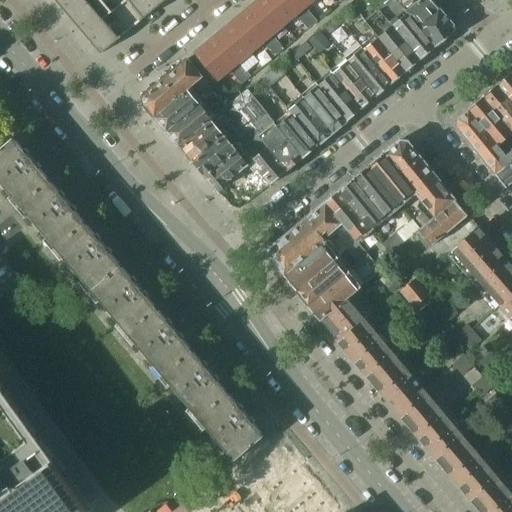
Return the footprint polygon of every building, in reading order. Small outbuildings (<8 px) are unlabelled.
[(58,0),(56,2),(70,19),(91,0),(58,0)] [(99,0),(91,0),(70,19),(84,35),(110,12),(99,0)] [(124,0),(114,9),(131,29),(143,19),(127,0),(124,0)] [(155,0),(127,0),(143,19),(160,5),(155,0)] [(283,26),(261,0),(258,0),(244,12),(266,39),(271,35),(283,26)] [(300,12),(289,0),(261,0),(283,26),(295,16),(300,12)] [(313,0),(289,0),(300,12),(304,8),(313,0)] [(452,25),(430,0),(389,0),(377,11),(387,24),(402,11),(403,13),(434,49),(451,35),(452,25)] [(301,23),(310,15),(304,8),(300,12),(295,16),(301,23)] [(110,12),(84,35),(100,54),(131,29),(114,9),(110,12)] [(419,61),(387,24),(377,11),(364,22),(374,35),(372,36),(404,74),(419,61)] [(434,49),(403,13),(402,11),(387,24),(419,61),(434,49)] [(266,39),(244,12),(227,26),(250,53),(262,43),(266,39)] [(307,30),(316,22),(310,15),(301,23),(307,30)] [(250,53),(227,26),(211,40),(233,67),(238,63),(250,53)] [(268,50),(277,43),(271,35),(266,39),(262,43),(268,50)] [(404,74),(372,36),(358,48),(360,51),(390,86),(404,74)] [(233,67),(211,40),(193,54),(216,81),(229,71),(233,67)] [(274,57),(283,50),(277,43),(268,50),(274,57)] [(309,49),(305,43),(290,55),(295,60),(309,49)] [(390,86),(360,51),(346,63),(375,98),(390,86)] [(143,96),(142,104),(154,118),(186,92),(200,80),(201,79),(186,60),(143,96)] [(235,78),(244,70),(238,63),(233,67),(229,71),(235,78)] [(375,98),(346,63),(331,75),(360,110),(375,98)] [(281,77),(274,68),(261,78),(268,87),(281,77)] [(240,85),(250,77),(244,70),(235,78),(240,85)] [(511,76),(510,74),(495,87),(511,106),(511,76)] [(360,110),(331,75),(316,87),(346,122),(360,110)] [(346,122),(316,87),(301,99),(331,135),(346,122)] [(511,106),(495,87),(481,99),(511,135),(511,134),(511,106)] [(302,159),(275,127),(273,124),(245,91),(231,103),(243,118),(252,129),(254,133),(260,140),(266,147),(266,148),(287,171),(302,159)] [(186,92),(154,118),(166,132),(198,105),(186,92)] [(331,135),(301,99),(287,110),(317,147),(331,135)] [(467,110),(495,144),(497,146),(511,135),(481,99),(467,110)] [(191,162),(225,133),(243,118),(231,103),(224,109),(210,120),(209,121),(178,146),(191,162)] [(198,105),(166,132),(178,146),(209,121),(210,120),(198,105)] [(317,147),(287,110),(281,115),(284,120),(275,127),(302,159),(317,147)] [(456,126),(480,156),(495,144),(467,110),(456,119),(456,126)] [(237,147),(235,144),(252,129),(243,118),(225,133),(191,162),(202,175),(237,147)] [(48,181),(13,139),(0,149),(0,188),(2,191),(5,188),(19,205),(48,181)] [(398,177),(420,159),(406,142),(399,141),(381,156),(398,177)] [(495,144),(480,156),(495,175),(511,160),(511,152),(510,150),(504,155),(497,147),(497,146),(495,144)] [(237,147),(202,175),(214,190),(250,162),(237,147)] [(287,171),(266,148),(266,147),(253,159),(262,170),(259,173),(269,186),(287,171)] [(412,194),(398,177),(381,156),(366,168),(398,205),(412,194)] [(437,179),(420,159),(398,177),(412,194),(415,197),(437,179)] [(511,160),(495,175),(505,187),(511,181),(511,160)] [(366,168),(351,180),(383,218),(398,205),(366,168)] [(455,202),(437,179),(415,197),(434,220),(455,202)] [(351,180),(337,192),(368,230),(383,218),(351,180)] [(84,223),(48,181),(19,205),(34,223),(31,226),(37,233),(40,231),(55,248),(84,223)] [(368,230),(337,192),(323,203),(355,241),(368,230)] [(467,216),(455,202),(434,220),(420,231),(414,236),(426,252),(467,216)] [(355,241),(323,203),(305,219),(326,244),(321,248),(331,260),(355,241)] [(285,277),(321,247),(321,248),(326,244),(305,219),(269,249),(267,256),(285,277)] [(411,221),(396,233),(404,244),(414,236),(420,231),(411,221)] [(84,223),(55,248),(69,265),(66,268),(73,275),(76,273),(91,291),(120,266),(84,223)] [(501,255),(477,228),(450,252),(474,279),(501,255)] [(345,252),(358,267),(368,259),(356,244),(345,252)] [(331,260),(321,248),(321,247),(285,277),(297,292),(333,262),(331,260)] [(497,305),(511,292),(511,267),(501,255),(474,279),(497,305)] [(333,262),(297,292),(310,308),(346,278),(333,262)] [(156,309),(120,266),(91,291),(105,308),(102,311),(109,318),(112,316),(127,333),(156,309)] [(346,278),(310,308),(323,322),(353,297),(358,293),(346,278)] [(400,290),(415,308),(428,296),(414,279),(400,290)] [(395,280),(385,289),(390,294),(400,285),(395,280)] [(511,322),(511,292),(497,305),(511,322)] [(353,297),(323,322),(340,343),(363,323),(350,308),(357,302),(353,297)] [(457,314),(443,298),(432,307),(446,323),(457,314)] [(191,351),(156,309),(127,333),(141,350),(138,353),(145,362),(148,359),(162,376),(191,351)] [(426,335),(437,325),(423,309),(412,318),(426,335)] [(385,349),(380,343),(363,323),(340,343),(361,369),(385,349)] [(470,351),(480,341),(466,325),(456,334),(470,351)] [(445,356),(456,347),(442,331),(431,340),(445,356)] [(407,375),(398,364),(385,349),(361,369),(383,395),(407,375)] [(191,351),(162,376),(176,393),(173,395),(180,403),(183,400),(197,418),(227,393),(191,351)] [(493,378),(504,369),(490,352),(479,362),(493,378)] [(461,376),(472,366),(463,355),(452,365),(461,376)] [(396,410),(420,390),(407,375),(383,395),(396,410)] [(480,397),(491,388),(482,377),(471,387),(480,397)] [(511,380),(502,389),(511,400),(511,380)] [(0,388),(0,511),(81,511),(87,508),(0,388)] [(443,418),(433,405),(420,390),(396,410),(419,438),(443,418)] [(227,393),(197,418),(212,435),(209,438),(215,445),(218,443),(233,460),(262,436),(227,393)] [(499,419),(510,410),(496,394),(485,403),(499,419)] [(466,445),(451,427),(443,418),(419,438),(442,465),(466,445)] [(490,473),(485,467),(466,445),(442,465),(466,494),(490,473)] [(480,511),(500,511),(511,502),(511,498),(490,473),(466,494),(480,511)] [(511,511),(511,502),(500,511),(511,511)]
